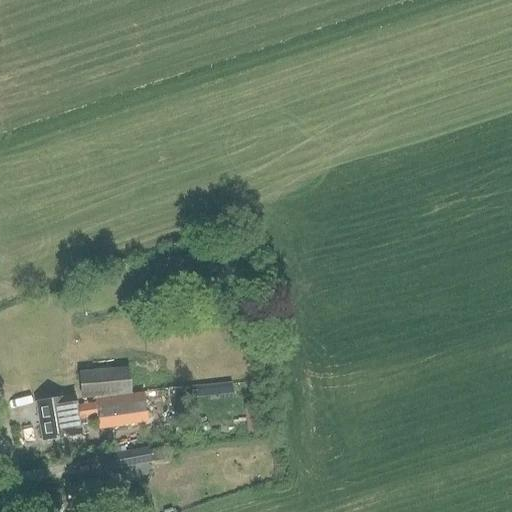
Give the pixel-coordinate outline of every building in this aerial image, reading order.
[(253,238),(228,240),(234,287),(258,285),(253,238)] [(128,368),(79,372),(79,374),(82,398),(97,396),(131,392),(129,368),(128,368)] [(74,395),(35,403),(43,441),(81,433),(79,417),(99,415),(100,425),(134,422),(131,392),(97,396),(98,404),(76,407),(74,395)] [(251,400),(253,430),(270,429),(268,399),(251,400)] [(106,468),(164,458),(162,446),(148,448),(148,446),(103,453),(106,468)] [(98,480),(64,486),(68,511),(103,504),(102,501),(112,499),(112,498),(126,496),(125,488),(111,490),(109,482),(99,484),(98,480)]
